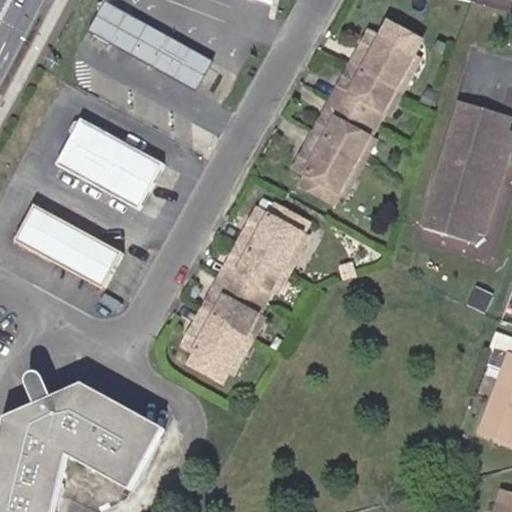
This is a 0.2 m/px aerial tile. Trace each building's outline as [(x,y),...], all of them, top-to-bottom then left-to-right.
[(165,35),(110,3),(95,32),(146,61),(201,93),(216,64),(165,35)] [(391,31),(385,42),(417,60),(423,48),(391,31)] [(370,142),(389,109),(398,93),(404,96),(413,79),(408,75),(417,60),(385,42),(373,35),(298,170),(310,177),(341,194),(350,177),(357,180),(367,163),(360,159),(370,142)] [(422,63),(417,60),(408,75),(413,79),(422,63)] [(398,93),(389,109),(394,113),(404,96),(398,93)] [(509,121),(472,106),(424,230),(463,245),(467,231),(487,239),(511,172),(511,137),(504,134),(509,121)] [(138,214),(164,168),(81,122),(55,168),(138,214)] [(377,145),(370,142),(360,159),(367,163),(377,145)] [(335,203),(341,194),(310,177),(304,188),(335,203)] [(348,197),(357,180),(350,177),(341,194),(348,197)] [(16,239),(103,288),(126,252),(37,203),(16,239)] [(276,208),(269,219),(303,237),(309,227),(276,208)] [(303,237),(269,219),(257,212),(183,347),(194,353),(226,370),(236,353),(242,356),(252,340),(246,336),(259,314),(272,291),(284,270),(289,273),(300,255),(295,252),(303,237)] [(476,250),(481,237),(467,231),(463,245),(476,250)] [(308,240),(303,237),(295,252),(300,255),(308,240)] [(278,294),(289,273),(284,270),(272,291),(278,294)] [(264,318),(259,314),(246,336),(252,340),(264,318)] [(226,370),(194,353),(188,365),(219,383),(226,370)] [(232,374),(242,356),(236,353),(226,370),(232,374)] [(511,355),(509,355),(478,434),(511,447),(511,355)] [(37,407),(56,398),(45,376),(42,374),(40,373),(35,373),(31,375),(29,378),(28,383),(27,388),(37,407)] [(84,395),(161,436),(165,430),(84,385),(56,398),(37,407),(9,419),(0,458),(0,489),(16,425),(84,395)] [(54,511),(68,455),(131,489),(161,436),(84,395),(16,425),(0,489),(0,511),(54,511)]
